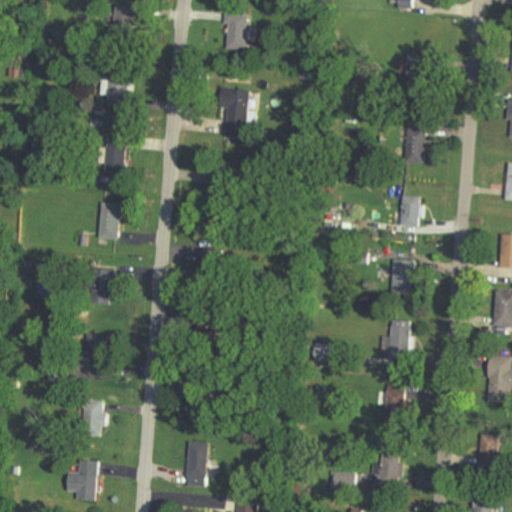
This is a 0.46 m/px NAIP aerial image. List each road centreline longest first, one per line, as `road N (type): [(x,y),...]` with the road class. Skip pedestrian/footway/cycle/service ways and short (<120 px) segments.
road 1 (residential): [(437,511),(480,0)]
road 2 (residential): [(142,511),(184,0)]
